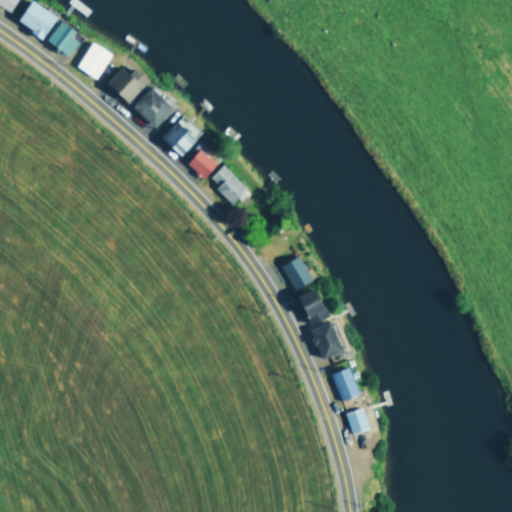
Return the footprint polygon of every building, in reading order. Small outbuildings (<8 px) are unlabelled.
[(0,0),(0,5),(6,9),(11,0),(0,0)] [(24,0),(12,19),(38,36),(52,14),(31,0),(24,0)] [(71,29),(56,18),(41,37),(63,54),(74,39),(67,34),(71,29)] [(72,65),(92,77),(107,51),(87,39),(72,65)] [(124,72),(116,65),(102,81),(123,100),(144,79),(130,65),(124,72)] [(127,104),(150,126),(169,106),(155,93),(156,91),(147,83),(127,104)] [(156,135),(176,154),(198,131),(178,112),(156,135)] [(212,161),(196,146),(182,161),(199,176),(212,161)] [(228,202),(244,188),(220,161),(204,176),(228,202)] [(289,287),(307,279),(296,254),(277,262),(289,287)] [(293,293),(304,322),(323,315),(311,286),(293,293)] [(306,326),(315,356),(337,350),(328,320),(306,326)] [(354,393),(346,365),(328,370),(335,398),(354,393)] [(347,431),(365,427),(360,406),(342,410),(347,431)]
